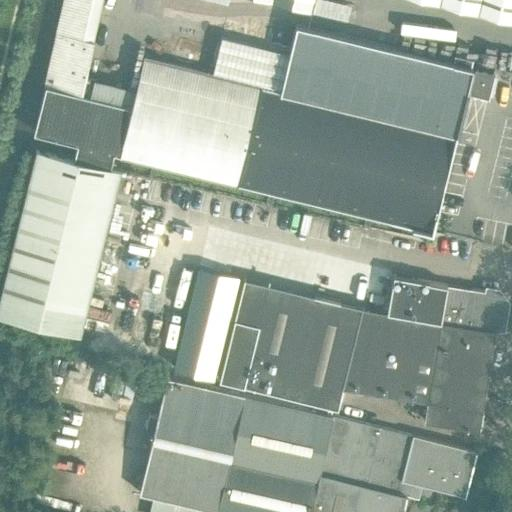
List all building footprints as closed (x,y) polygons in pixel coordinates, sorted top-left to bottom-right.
[(63,0),(60,14),(46,77),(45,81),(83,90),(94,40),(93,39),(101,0),(63,0)] [(511,0),(289,0),(310,5),(311,0),(441,0),(511,17),(511,0)] [(8,257),(0,291),(0,310),(62,326),(66,327),(79,330),(119,170),(119,168),(110,165),(113,150),(153,160),(159,161),(237,180),(269,188),(275,190),(367,212),(372,213),(431,228),(456,122),(469,67),(470,65),(468,65),(470,57),(453,53),(451,61),(296,23),(289,52),(271,48),(221,36),(213,72),(144,54),(142,59),(131,105),(82,93),(83,90),(45,81),(33,132),(36,133),(71,141),(77,142),(73,156),(36,147),(8,257)] [(493,73),(475,68),(470,91),(487,95),(493,73)] [(197,263),(173,364),(213,374),(237,273),(197,263)] [(427,400),(482,408),(494,329),(499,330),(503,301),(496,290),(446,283),(393,273),(386,309),(361,304),(243,276),(218,377),(338,406),(343,385),(427,400)] [(139,488),(217,507),(215,511),(401,511),(406,493),(418,495),(421,479),(466,490),(476,448),(303,406),(244,392),(166,374),(157,413),(149,411),(145,426),(153,428),(139,488)] [(479,427),(482,408),(427,400),(424,419),(479,427)]
